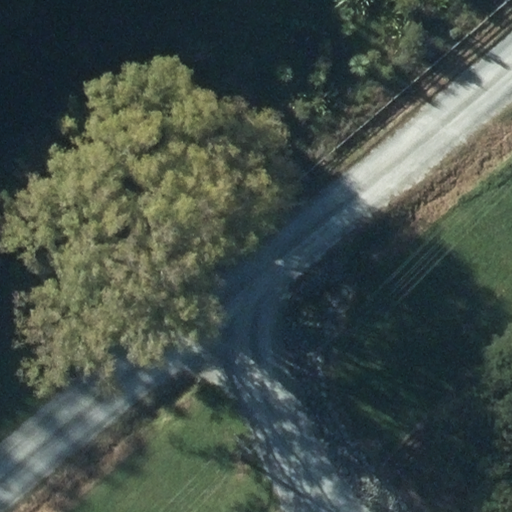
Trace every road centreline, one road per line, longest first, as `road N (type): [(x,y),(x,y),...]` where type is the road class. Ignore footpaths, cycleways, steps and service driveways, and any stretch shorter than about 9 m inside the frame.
road 1 (residential): [(511,63),(0,508)]
road 2 (unknown): [(230,308),(344,511)]
